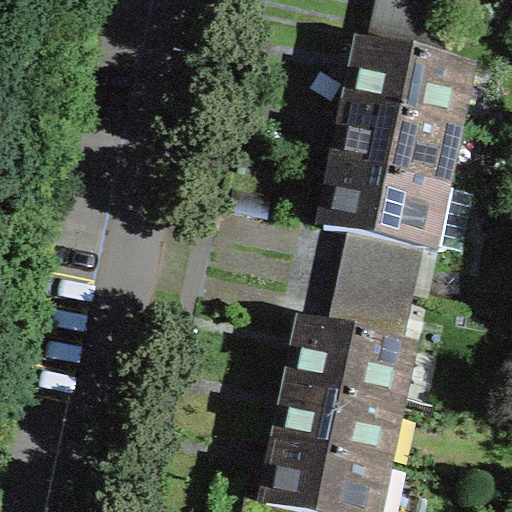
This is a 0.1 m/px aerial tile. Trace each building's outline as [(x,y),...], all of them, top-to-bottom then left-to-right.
[(449,0),(382,0),(380,13),(379,17),(443,30),(449,0)] [(350,107),(450,129),(463,67),(437,62),(443,30),(379,17),(372,48),(363,46),(351,102),(350,107)] [(339,161),(337,167),(438,188),(450,129),(350,107),(339,161)] [(425,250),(438,188),(337,167),(325,223),(324,229),(354,236),(348,266),(411,280),(418,249),(425,250)] [(404,313),(411,280),(348,266),(341,296),(340,300),(404,313)] [(333,332),(304,325),(293,381),(291,386),(392,408),(405,346),(398,345),(404,313),(340,300),(333,332)] [(379,467),(392,408),(291,386),(280,441),(279,446),(379,467)] [(369,511),(379,467),(279,446),(267,503),(266,507),(291,511),(369,511)]
